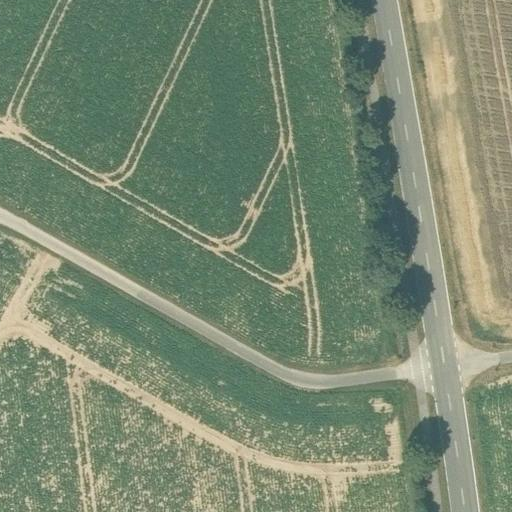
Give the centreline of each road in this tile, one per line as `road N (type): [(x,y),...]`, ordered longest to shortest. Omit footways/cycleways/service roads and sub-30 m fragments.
road 1 (tertiary): [(381,0),(462,511)]
road 2 (track): [(0,208),(289,372),(318,380),(444,369)]
